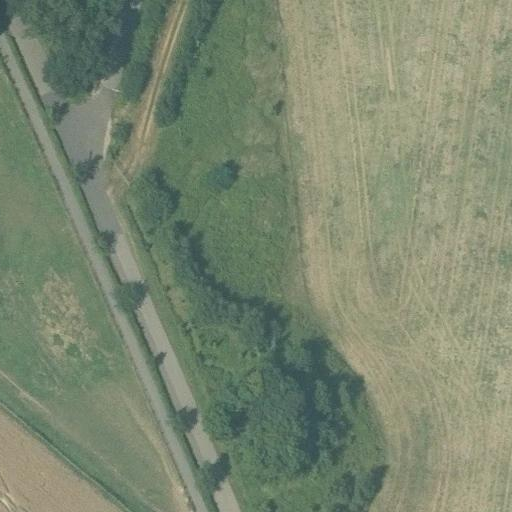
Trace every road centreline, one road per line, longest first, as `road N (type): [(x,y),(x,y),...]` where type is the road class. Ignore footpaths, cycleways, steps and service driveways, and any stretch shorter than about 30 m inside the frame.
road 1 (unclassified): [(200,511),(0,52)]
road 2 (track): [(93,258),(130,226),(203,0)]
